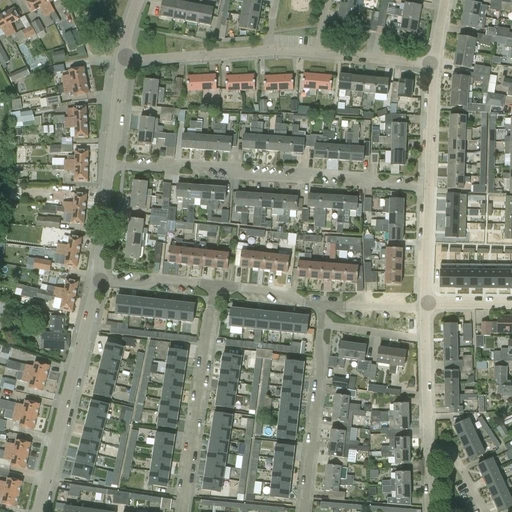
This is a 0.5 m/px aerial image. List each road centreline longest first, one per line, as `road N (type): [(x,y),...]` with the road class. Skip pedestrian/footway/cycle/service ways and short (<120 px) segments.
road 1 (residential): [(109,169),(345,175),(370,186),(428,190)]
road 2 (residential): [(38,511),(97,281)]
road 3 (residential): [(182,511),(216,284)]
road 4 (residential): [(304,511),(319,323)]
road 5 (residential): [(123,61),(261,57)]
road 6 (residential): [(428,190),(433,67)]
road 7 (residential): [(97,281),(216,284)]
